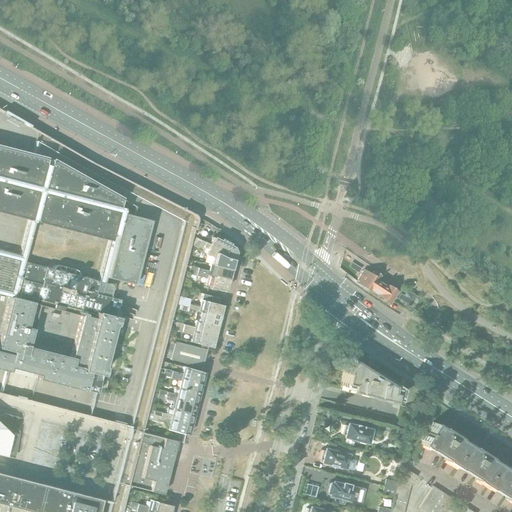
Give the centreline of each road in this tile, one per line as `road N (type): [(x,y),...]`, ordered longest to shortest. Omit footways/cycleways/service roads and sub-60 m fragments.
road 1 (unknown): [(337,204),(269,184),(0,14)]
road 2 (secondary): [(316,278),(208,192),(0,79)]
road 3 (residential): [(316,278),(258,511)]
road 4 (residential): [(279,511),(329,316),(327,288)]
road 5 (unknown): [(297,290),(240,511)]
road 6 (unknown): [(371,0),(315,221)]
road 7 (secondary): [(511,417),(327,288)]
road 8 (unknown): [(337,204),(398,224),(470,297),(511,308)]
road 9 (track): [(250,84),(67,0)]
